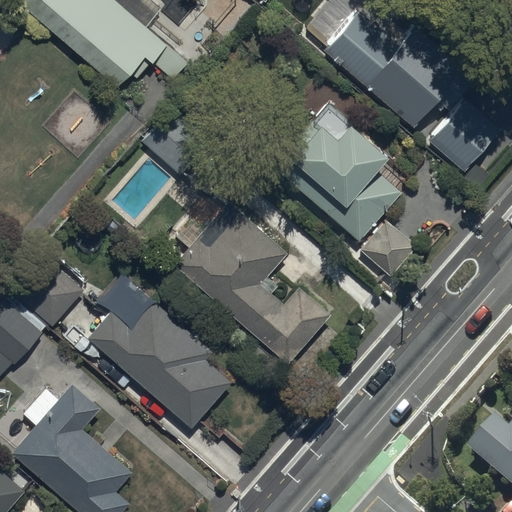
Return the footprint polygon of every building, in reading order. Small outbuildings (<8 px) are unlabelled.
[(189,66),(112,0),(13,0),(119,90),(129,78),(137,85),(153,65),(174,83),(189,66)] [(354,9),(325,42),(420,124),(439,101),(449,109),(473,81),(410,27),(395,44),(354,9)] [(460,100),(427,138),(461,168),(494,130),(460,100)] [(149,150),(181,178),(212,142),(180,114),(149,150)] [(361,245),(403,197),(382,179),(392,166),(353,133),(340,147),(311,122),(272,168),(361,245)] [(326,303),(295,276),(281,292),(258,272),(285,241),(225,190),(171,252),(285,350),(326,303)] [(418,249),(387,224),(362,253),(392,279),(418,249)] [(11,282),(50,316),(80,281),(41,248),(11,282)] [(86,326),(188,415),(227,371),(201,348),(209,339),(147,285),(124,311),(109,299),(86,326)] [(0,343),(12,354),(40,323),(2,290),(0,292),(0,343)] [(69,374),(9,442),(89,511),(110,511),(128,492),(113,478),(129,460),(79,417),(96,397),(69,374)] [(496,411),(466,444),(511,483),(511,418),(509,423),(496,411)] [(0,506),(22,481),(0,462),(0,506)]
